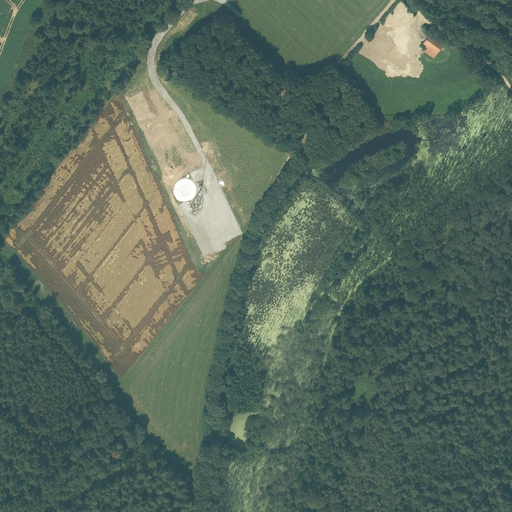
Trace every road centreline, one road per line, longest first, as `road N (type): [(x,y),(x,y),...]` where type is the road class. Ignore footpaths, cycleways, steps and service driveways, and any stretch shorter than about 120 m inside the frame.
road 1 (track): [(294,152),(319,87),(394,0)]
road 2 (unclassified): [(407,1),(486,60),(511,90)]
